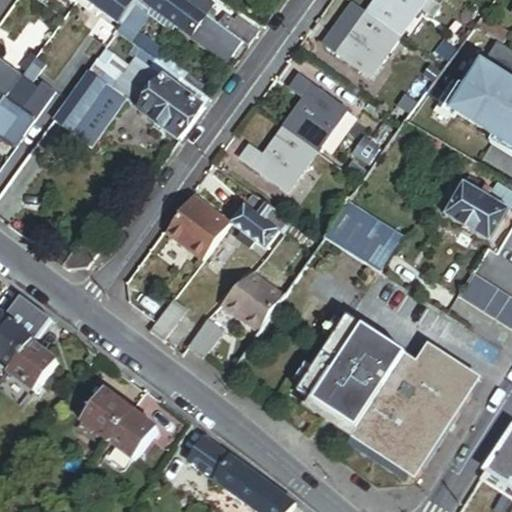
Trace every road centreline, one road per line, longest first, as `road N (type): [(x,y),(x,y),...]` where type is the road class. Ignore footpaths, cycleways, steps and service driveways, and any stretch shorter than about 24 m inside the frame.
road 1 (residential): [(83,306),(305,0)]
road 2 (tertiary): [(342,511),(83,306)]
road 3 (tertiary): [(436,511),(511,391)]
